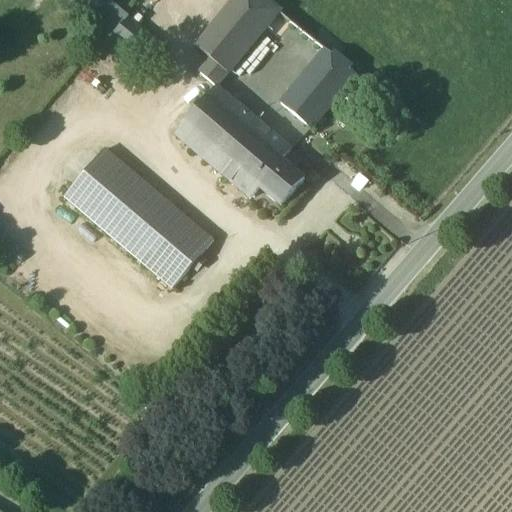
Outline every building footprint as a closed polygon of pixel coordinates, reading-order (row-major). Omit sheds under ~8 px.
[(122,0),(91,0),(87,6),(162,71),(180,50),(122,0)] [(252,0),(238,0),(192,55),(208,68),(224,81),(254,45),(261,37),(276,19),(252,0)] [(276,19),(261,37),(274,47),(289,30),(276,19)] [(289,30),(274,47),(261,37),(254,45),(291,75),(313,49),(289,30)] [(291,75),(267,103),(308,136),(353,81),(313,49),(291,75)] [(208,68),(197,81),(213,94),(224,81),(208,68)] [(213,94),(197,81),(188,92),(204,105),(213,94)] [(188,92),(164,121),(179,134),(204,105),(188,92)] [(283,154),(213,94),(204,105),(179,134),(172,143),(242,202),(283,154)] [(179,134),(164,121),(156,130),(172,143),(179,134)] [(304,188),(281,168),(289,159),(283,154),(242,202),(248,207),(257,196),(280,216),(304,188)] [(212,248),(102,156),(61,205),(171,296),(212,248)]
